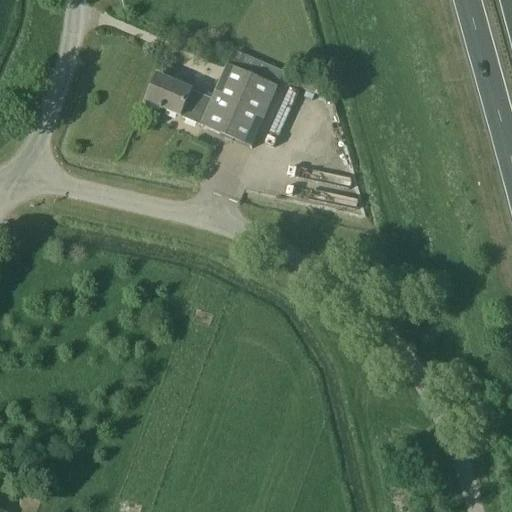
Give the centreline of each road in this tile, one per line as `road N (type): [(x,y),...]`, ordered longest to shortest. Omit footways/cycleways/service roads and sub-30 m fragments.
road 1 (unclassified): [(18,184),(211,219),(293,258),(356,308),(429,389),(475,511)]
road 2 (unclassified): [(18,184),(77,0)]
road 3 (trunk): [(470,0),(511,164)]
